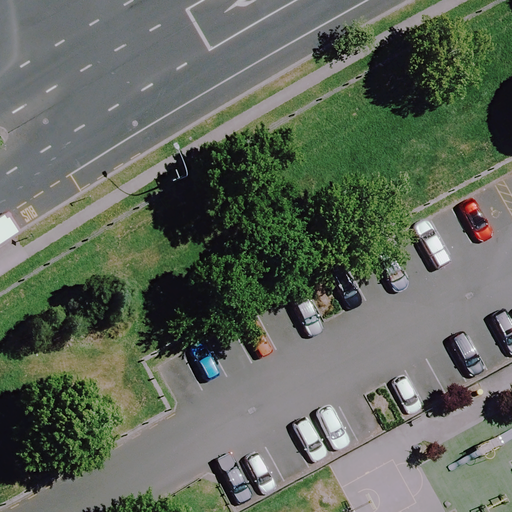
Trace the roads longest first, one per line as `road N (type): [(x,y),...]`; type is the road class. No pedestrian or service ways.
road 1 (secondary): [(53,72),(160,1)]
road 2 (secondary): [(302,0),(190,62)]
road 3 (secondary): [(190,62),(91,140)]
